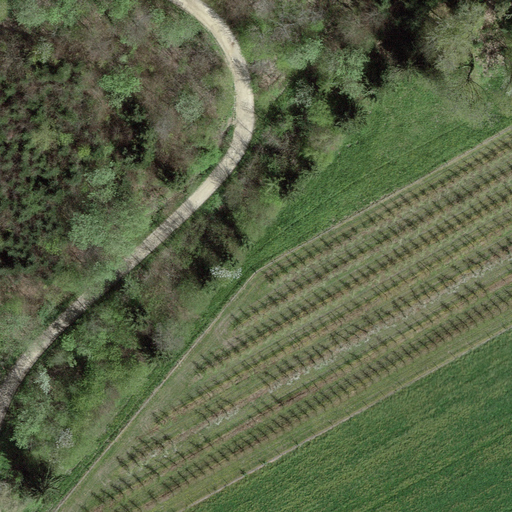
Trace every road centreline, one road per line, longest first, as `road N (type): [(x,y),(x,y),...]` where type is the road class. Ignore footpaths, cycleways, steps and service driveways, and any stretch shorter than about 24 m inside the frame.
road 1 (track): [(192,0),(229,44),(244,87),(249,120),(241,147),(55,332),(0,416)]
road 2 (track): [(352,0),(249,120)]
